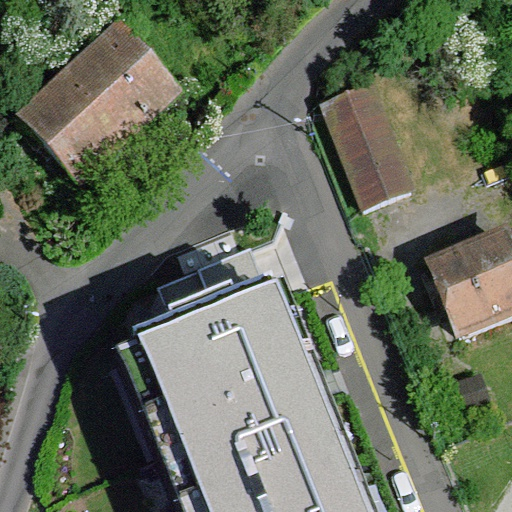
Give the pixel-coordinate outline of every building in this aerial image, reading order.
[(0,51),(28,21),(9,4),(0,7),(0,51)] [(29,105),(16,117),(81,188),(151,126),(97,66),(41,116),(29,105)] [(416,196),(377,95),(326,114),(365,216),(416,196)] [(511,258),(507,246),(435,275),(462,342),(511,321),(511,258)] [(479,413),(469,385),(441,394),(451,423),(479,413)] [(248,399),(156,435),(185,511),(217,511),(282,487),(248,399)]
